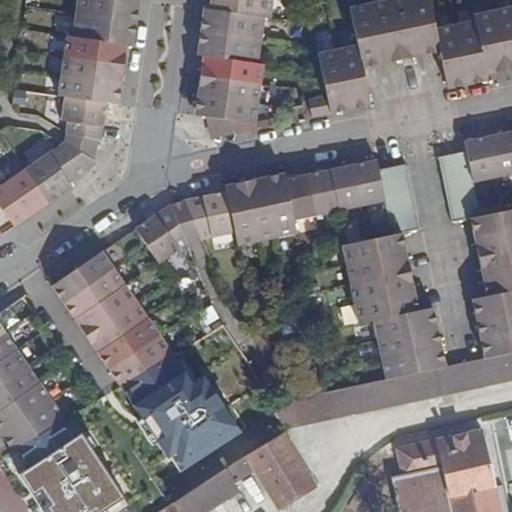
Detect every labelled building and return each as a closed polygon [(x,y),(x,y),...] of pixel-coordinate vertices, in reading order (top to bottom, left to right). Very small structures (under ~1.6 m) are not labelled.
[(76,0),(74,14),(128,21),(129,17),(135,18),(137,0),(76,0)] [(211,0),(210,10),(263,18),(270,19),(272,0),(211,0)] [(418,50),(408,0),(397,0),(388,2),(400,60),(414,58),(413,51),(418,50)] [(438,53),(433,29),(426,0),(408,0),(418,50),(424,49),(425,55),(438,53)] [(400,60),(388,2),(369,6),(379,58),(384,57),(386,63),(400,60)] [(379,58),(369,6),(349,10),(356,45),(361,68),(375,65),(374,58),(379,58)] [(511,70),(511,11),(511,8),(491,13),(502,65),(506,65),(508,71),(511,70)] [(210,10),(203,9),(200,25),(207,26),(206,32),(260,40),(263,18),(210,10)] [(502,65),(491,13),(472,16),(473,21),(485,76),(498,73),(497,66),(502,65)] [(128,21),(74,14),(71,36),(126,44),(131,45),(133,29),(127,27),(128,21)] [(485,76),(473,21),(453,25),(464,77),(469,76),(471,83),(485,80),(485,76)] [(464,77),(453,25),(433,29),(438,53),(445,88),(461,85),(460,77),(464,77)] [(260,40),(206,32),(206,37),(199,35),(196,53),(203,54),(256,62),(260,40)] [(71,36),(64,35),(61,56),(117,64),(118,57),(124,58),(126,44),(71,36)] [(337,50),(348,102),(353,101),(355,107),(369,104),(361,68),(356,45),(337,50)] [(325,96),(328,113),(343,110),(342,103),(348,102),(337,50),(317,54),(320,72),(324,89),(325,96)] [(256,62),(203,54),(200,67),(206,68),(206,74),(260,83),(263,63),(256,62)] [(117,64),(61,56),(58,76),(120,84),(122,72),(116,71),(117,64)] [(199,79),(196,94),(257,103),(260,83),(206,74),(205,80),(199,79)] [(120,84),(58,76),(55,94),(64,96),(106,101),(111,102),(112,96),(118,97),(120,84)] [(257,103),(196,94),(194,108),(200,109),(199,114),(205,115),(254,122),(257,103)] [(67,124),(65,135),(98,139),(100,139),(106,101),(64,96),(61,123),(67,124)] [(309,101),(311,116),(328,113),(325,96),(309,101)] [(205,115),(210,137),(255,128),(254,122),(205,115)] [(511,173),(511,158),(507,133),(483,138),(492,178),(511,173)] [(98,139),(65,135),(65,138),(65,142),(91,158),(93,153),(98,139)] [(492,178),(483,138),(462,142),(464,151),(470,183),(492,178)] [(91,158),(65,142),(62,139),(56,143),(24,166),(48,200),(71,183),(70,180),(95,160),(91,158)] [(436,158),(449,222),(466,219),(477,217),(470,183),(464,151),(436,158)] [(375,172),(373,160),(349,166),(357,205),(381,200),(375,172)] [(0,183),(0,211),(11,228),(48,200),(24,166),(0,183)] [(357,205),(349,166),(326,170),(335,210),(357,205)] [(417,231),(402,166),(375,172),(381,200),(389,236),(400,234),(417,231)] [(335,210),(326,170),(304,175),(313,214),(335,210)] [(259,179),(260,184),(279,180),(278,175),(259,179)] [(313,214),(304,175),(279,180),(288,219),(313,214)] [(240,183),(241,189),(260,184),(259,179),(240,183)] [(288,219),(279,180),(260,184),(272,238),(292,234),(288,219)] [(221,186),(223,192),(241,189),(240,183),(221,186)] [(272,238),(260,184),(241,189),(252,242),(272,238)] [(252,242),(241,189),(223,192),(231,234),(233,246),(252,242)] [(231,234),(223,192),(181,201),(196,240),(231,234)] [(196,240),(181,201),(177,203),(167,210),(184,248),(196,240)] [(511,209),(499,212),(477,217),(466,219),(469,232),(475,231),(476,237),(511,229),(511,209)] [(184,248),(167,210),(134,232),(145,248),(157,265),(184,248)] [(511,250),(511,229),(476,237),(477,244),(471,245),(474,258),(511,250)] [(389,236),(365,241),(342,246),(340,246),(344,264),(396,254),(395,250),(402,248),(400,234),(389,236)] [(511,271),(511,250),(474,258),(477,273),(484,272),(485,277),(511,271)] [(398,261),(405,260),(403,253),(396,254),(398,261)] [(113,270),(102,254),(53,286),(60,296),(65,293),(69,299),(113,270)] [(348,285),(407,273),(405,260),(398,261),(396,254),(344,264),(348,285)] [(75,319),(124,287),(113,270),(69,299),(72,303),(66,306),(75,319)] [(511,271),(485,277),(486,282),(479,283),(482,297),(511,291),(511,271)] [(352,305),(405,295),(403,288),(410,286),(407,273),(348,285),(352,305)] [(135,303),(124,287),(75,319),(82,330),(87,327),(91,332),(135,303)] [(511,291),(482,297),(467,301),(470,314),(476,313),(477,318),(511,310),(511,291)] [(65,293),(60,296),(64,302),(69,299),(65,293)] [(371,322),(415,314),(412,298),(406,299),(405,295),(352,305),(356,325),(371,322)] [(135,303),(91,332),(95,337),(89,340),(97,353),(147,320),(135,303)] [(511,310),(477,318),(478,324),(472,326),(475,339),(511,331),(511,310)] [(371,322),(375,341),(426,330),(425,323),(431,322),(428,311),(415,314),(371,322)] [(113,366),(157,336),(147,320),(97,353),(105,364),(110,361),(113,366)] [(87,327),(82,330),(86,335),(91,332),(87,327)] [(378,359),(436,347),(434,336),(427,337),(426,330),(375,341),(378,359)] [(511,331),(475,339),(478,354),(483,353),(485,359),(511,353),(511,331)] [(0,359),(17,349),(6,332),(0,336),(0,359)] [(91,332),(86,335),(89,340),(95,337),(91,332)] [(120,387),(171,356),(157,336),(113,366),(117,371),(112,374),(120,387)] [(383,381),(434,370),(433,364),(440,363),(436,347),(378,359),(383,381)] [(0,385),(29,367),(17,349),(0,359),(0,385)] [(511,353),(485,359),(479,360),(459,365),(441,368),(434,370),(383,381),(267,406),(283,436),(511,381),(511,353)] [(195,380),(183,359),(125,394),(141,421),(146,418),(177,470),(239,433),(204,375),(195,380)] [(110,361),(105,364),(108,369),(113,366),(110,361)] [(113,366),(108,369),(112,374),(117,371),(113,366)] [(0,408),(39,382),(29,367),(0,385),(0,408)] [(5,430),(51,400),(39,382),(0,408),(0,427),(2,426),(5,430)] [(3,439),(12,453),(65,421),(51,400),(5,430),(8,435),(3,439)] [(5,430),(0,433),(0,434),(3,439),(8,435),(5,430)] [(399,511),(498,511),(481,431),(398,449),(404,476),(392,479),(399,511)] [(81,433),(20,474),(44,511),(119,511),(129,506),(81,433)] [(313,484),(283,436),(246,458),(255,471),(278,507),(313,484)] [(235,484),(255,471),(246,458),(226,471),(235,484)] [(0,511),(13,511),(28,501),(0,465),(0,511)] [(206,511),(239,490),(235,484),(226,471),(161,511),(206,511)]
